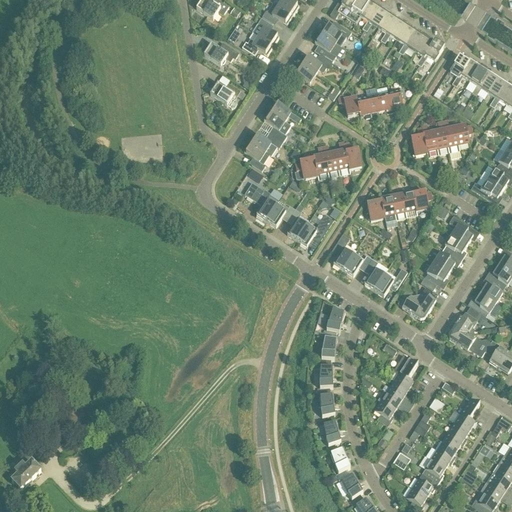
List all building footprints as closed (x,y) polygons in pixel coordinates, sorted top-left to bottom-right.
[(214,0),(211,5),(204,0),(196,11),(213,22),(218,15),(223,18),(229,9),(214,0)] [(283,0),(278,8),(278,9),(293,19),(299,9),(288,2),(289,0),(283,0)] [(340,10),(337,14),(339,16),(347,21),(359,0),(346,0),(344,4),(340,10)] [(359,0),(347,21),(348,22),(356,27),(360,20),(370,5),(371,4),(364,0),(359,0)] [(370,5),(360,20),(367,24),(369,25),(379,11),(370,5)] [(273,6),(270,11),(267,15),(266,14),(262,20),(275,28),(278,22),(287,28),(293,19),(278,9),(278,8),(273,6)] [(231,16),(237,20),(241,14),(235,10),(231,16)] [(388,17),(379,11),(369,25),(371,27),(378,31),(388,17)] [(397,22),(388,17),(378,31),(385,36),(387,37),(397,22)] [(258,39),(258,40),(273,50),(279,40),(270,34),(274,29),(261,21),(252,35),(258,39)] [(406,28),(397,22),(387,37),(390,39),(396,43),(406,28)] [(320,36),(336,46),(340,49),(346,40),(348,41),(351,35),(341,29),(337,34),(326,27),(320,36)] [(396,43),(403,47),(405,49),(415,34),(406,28),(396,43)] [(408,50),(414,55),(424,40),(415,34),(405,49),(408,50)] [(318,48),(314,54),(332,66),(336,59),(334,58),(337,54),(333,51),(336,46),(320,36),(314,46),(318,48)] [(233,46),(237,41),(231,37),(227,42),(233,46)] [(258,40),(255,44),(252,42),(250,42),(248,46),(246,45),(242,50),(254,59),(258,53),(267,59),(273,50),(258,40)] [(424,61),(433,46),(424,40),(414,55),(421,59),(424,61)] [(435,43),(433,46),(424,61),(426,62),(427,60),(434,64),(444,50),(435,43)] [(222,45),(218,51),(211,47),(204,58),(220,69),(225,62),(230,65),(233,61),(235,62),(239,56),(222,45)] [(306,58),(300,67),(316,77),(319,72),(323,75),(326,71),(328,72),(332,66),(314,54),(319,58),(315,64),(306,58)] [(449,74),(457,79),(452,87),(457,89),(463,80),(469,84),(479,69),(469,63),(468,65),(459,60),(449,74)] [(316,77),(300,67),(294,77),(310,86),(316,77)] [(360,68),(357,73),(362,76),(364,77),(367,72),(365,71),(360,68)] [(469,84),(477,89),(478,90),(488,75),(479,69),(469,84)] [(487,96),(497,81),(488,75),(478,90),(481,92),(487,96)] [(410,83),(420,90),(423,84),(413,77),(410,83)] [(487,96),(495,101),(497,102),(506,87),(497,81),(487,96)] [(230,87),(227,92),(217,86),(210,97),(227,108),(234,97),(237,99),(240,94),(230,87)] [(506,108),(511,97),(511,90),(506,87),(497,102),(499,103),(506,108)] [(340,93),(334,89),(327,100),(333,103),(340,93)] [(438,101),(439,101),(443,94),(438,91),(433,98),(438,101)] [(404,92),(388,95),(392,115),(398,114),(397,111),(402,110),(401,102),(406,101),(404,92)] [(388,95),(377,97),(381,115),(386,114),(387,117),(392,115),(388,95)] [(377,97),(367,100),(371,120),(377,119),(376,116),(381,115),(377,97)] [(341,107),(344,106),(347,120),(359,118),(360,119),(356,100),(344,103),(343,98),(340,99),(337,102),(341,107)] [(356,100),(360,119),(365,118),(366,121),(371,120),(367,100),(356,102),(356,100)] [(276,105),(270,115),(285,125),(288,120),(298,126),(301,122),(276,105)] [(272,130),(268,136),(283,145),(287,139),(285,138),(291,129),(285,125),(270,115),(264,124),(272,130)] [(446,123),(442,124),(449,156),(460,153),(455,130),(447,132),(448,126),(446,123)] [(441,133),(433,135),(438,158),(449,156),(442,124),(438,125),(438,128),(441,133)] [(425,128),(421,129),(421,130),(428,160),(438,158),(433,135),(426,136),(427,131),(425,128)] [(465,128),(455,130),(460,153),(459,147),(469,145),(468,138),(471,138),(471,131),(470,129),(466,130),(465,128)] [(417,134),(420,139),(411,141),(414,159),(427,156),(427,160),(428,160),(421,130),(417,131),(417,134)] [(256,136),(250,146),(269,158),(271,159),(277,150),(279,151),(283,145),(268,136),(265,142),(256,136)] [(342,154),(335,155),(340,179),(350,176),(344,147),(343,145),(339,146),(339,149),(342,154)] [(269,158),(250,146),(244,155),(253,161),(249,166),(262,174),(265,169),(263,167),(269,158)] [(348,146),(344,147),(350,176),(349,172),(362,169),(358,152),(349,154),(349,148),(348,146)] [(326,148),(322,149),(329,181),(340,179),(335,155),(327,157),(328,151),(326,148)] [(321,158),(313,160),(318,183),(329,181),(322,149),(318,150),(318,154),(321,158)] [(499,166),(497,169),(505,175),(509,170),(511,172),(511,159),(505,155),(498,165),(499,166)] [(299,165),(300,166),(295,167),(297,176),(302,175),(303,182),(317,179),(318,183),(313,160),(313,162),(299,165)] [(460,174),(465,178),(469,172),(464,168),(460,174)] [(494,172),(487,183),(503,193),(508,184),(502,180),(505,175),(497,169),(495,173),(494,172)] [(264,179),(253,171),(248,178),(259,186),(264,179)] [(487,183),(482,190),(475,186),(471,192),(487,203),(491,198),(497,202),(503,193),(487,183)] [(289,189),(294,192),(298,187),(293,184),(289,189)] [(244,198),(256,205),(262,209),(256,218),(266,224),(276,209),(279,204),(269,198),(270,196),(264,192),(264,193),(252,186),(244,198)] [(459,201),(472,205),(473,201),(467,199),(469,194),(462,192),(459,201)] [(412,195),(417,218),(417,214),(429,211),(427,205),(430,204),(431,198),(429,195),(425,196),(425,194),(413,197),(412,195)] [(412,195),(402,197),(407,221),(417,218),(412,195)] [(402,197),(391,200),(396,223),(407,221),(402,197)] [(391,200),(380,202),(385,225),(396,223),(391,200)] [(385,225),(380,202),(380,204),(366,207),(370,224),(384,221),(385,225)] [(276,209),(266,224),(276,230),(283,219),(288,223),(295,212),(289,209),(288,210),(283,207),(280,212),(276,209)] [(438,218),(443,211),(441,209),(438,207),(433,215),(438,218)] [(295,212),(288,223),(294,226),(287,237),(297,244),(306,229),(297,222),(301,216),(295,212)] [(321,244),(333,224),(324,218),(316,230),(308,226),(306,229),(297,244),(307,250),(314,239),(321,244)] [(456,230),(451,238),(467,248),(473,239),(467,235),(470,230),(453,219),(449,226),(456,230)] [(333,252),(340,256),(333,267),(343,273),(354,256),(354,253),(346,248),(349,243),(342,238),(333,252)] [(445,249),(443,252),(452,258),(455,253),(461,257),(467,248),(451,238),(444,248),(445,249)] [(440,255),(433,266),(449,276),(455,267),(449,263),(452,258),(443,252),(441,256),(440,255)] [(354,256),(343,273),(353,280),(358,271),(364,275),(372,262),(366,258),(364,262),(354,256)] [(504,259),(498,268),(511,277),(511,259),(510,263),(504,259)] [(372,262),(364,275),(369,278),(364,287),(374,293),(383,278),(374,272),(378,266),(372,262)] [(426,276),(427,277),(425,281),(434,286),(437,281),(443,285),(449,276),(433,266),(426,276)] [(498,281),(495,286),(504,291),(506,288),(507,289),(511,281),(511,277),(498,268),(492,277),(498,281)] [(383,278),(374,293),(384,300),(389,291),(395,295),(403,282),(397,278),(393,284),(383,278)] [(434,286),(431,285),(427,290),(433,294),(437,288),(434,286)] [(486,287),(480,296),(496,306),(502,296),(501,295),(504,291),(495,286),(492,291),(486,287)] [(421,297),(417,298),(422,323),(424,322),(436,304),(434,303),(437,298),(425,290),(422,295),(421,297)] [(405,294),(397,306),(403,310),(402,311),(420,323),(422,323),(417,298),(413,299),(405,294)] [(479,310),(477,314),(486,320),(488,316),(489,317),(496,306),(480,296),(474,305),(480,309),(479,310)] [(339,336),(341,325),(342,325),(345,317),(332,312),(328,326),(326,333),(339,336)] [(448,338),(449,340),(474,334),(473,330),(477,323),(465,315),(462,321),(460,320),(448,338)] [(481,360),(485,354),(490,346),(485,342),(481,343),(476,340),(474,339),(474,334),(449,340),(449,342),(467,354),(468,352),(481,360)] [(321,354),(321,361),(318,361),(318,367),(330,368),(331,363),(334,363),(335,352),(336,352),(337,343),(324,341),(322,354),(321,354)] [(489,356),(493,359),(489,365),(498,371),(509,354),(492,343),(490,346),(485,354),(489,356)] [(396,354),(386,347),(382,352),(393,359),(396,354)] [(511,356),(509,354),(498,371),(508,377),(511,371),(511,370),(511,356)] [(371,367),(372,368),(375,362),(369,358),(366,364),(371,367)] [(398,377),(408,383),(418,368),(403,358),(393,373),(398,377)] [(332,379),(333,379),(333,370),(320,369),(319,384),(319,391),(333,391),(332,379)] [(398,377),(392,386),(407,396),(410,390),(412,392),(415,387),(408,383),(398,377)] [(372,386),(363,380),(362,386),(369,390),(372,386)] [(455,392),(445,385),(442,390),(452,397),(455,392)] [(392,386),(386,395),(403,406),(405,402),(403,401),(407,396),(392,386)] [(380,404),(395,414),(398,409),(400,410),(403,406),(386,395),(384,393),(378,403),(380,404)] [(322,420),(335,418),(333,407),(334,407),(333,398),(320,399),(321,413),(322,420)] [(444,407),(435,401),(429,410),(438,416),(444,407)] [(470,401),(460,417),(469,423),(470,423),(479,408),(470,401)] [(374,414),(380,417),(377,423),(388,429),(394,420),(392,419),(395,414),(380,404),(374,414)] [(50,433),(58,442),(84,415),(76,407),(50,433)] [(22,431),(29,423),(21,414),(22,414),(18,410),(15,413),(12,409),(6,414),(22,431)] [(460,417),(454,426),(469,435),(472,430),(474,431),(477,427),(470,423),(469,423),(460,417)] [(423,419),(417,428),(427,434),(431,429),(426,426),(428,422),(423,419)] [(511,428),(500,421),(497,426),(508,433),(511,428)] [(328,449),(341,445),(337,434),(338,434),(336,425),(323,428),(326,442),(328,449)] [(454,426),(448,435),(465,446),(467,442),(465,441),(469,435),(454,426)] [(417,428),(411,437),(417,440),(419,437),(424,440),(427,434),(417,428)] [(448,435),(442,444),(457,454),(460,448),(462,450),(465,446),(448,435)] [(498,441),(490,437),(487,443),(494,448),(498,441)] [(381,441),(377,448),(384,452),(388,445),(382,441),(381,441)] [(442,444),(436,453),(453,464),(455,460),(453,459),(457,454),(442,444)] [(401,454),(406,457),(411,450),(406,447),(401,454)] [(479,455),(484,458),(485,459),(489,452),(483,449),(479,455)] [(338,476),(350,471),(345,461),(346,460),(343,452),(330,456),(335,470),(338,476)] [(436,453),(431,462),(445,472),(449,466),(451,468),(453,464),(436,453)] [(400,455),(396,461),(407,467),(410,462),(400,455)] [(479,455),(477,456),(474,462),(479,466),(483,460),(484,458),(479,455)] [(511,463),(504,458),(498,467),(511,476),(511,463)] [(407,467),(396,461),(393,466),(403,473),(407,467)] [(431,462),(421,477),(438,487),(444,478),(442,477),(445,472),(431,462)] [(21,493),(41,474),(32,464),(25,471),(22,468),(15,475),(18,478),(11,484),(21,493)] [(471,467),(467,473),(472,476),(476,470),(471,467)] [(511,476),(498,467),(492,476),(510,488),(511,483),(511,476)] [(397,472),(391,468),(387,475),(393,479),(397,472)] [(472,476),(467,473),(463,479),(468,482),(472,476)] [(492,476),(486,485),(506,498),(508,494),(506,493),(510,488),(492,476)] [(352,502),(363,495),(357,486),(353,477),(341,483),(348,496),(352,502)] [(421,477),(412,491),(427,501),(430,495),(432,497),(438,487),(421,477)] [(486,485),(480,494),(498,506),(501,501),(503,502),(506,498),(486,485)] [(367,497),(371,503),(379,497),(374,491),(367,497)] [(406,501),(412,504),(408,510),(412,511),(422,511),(425,507),(423,506),(427,501),(412,491),(406,501)] [(476,511),(495,511),(494,511),(498,506),(480,494),(471,509),(476,511)] [(373,511),(371,509),(372,509),(366,501),(356,509),(357,511),(373,511)]
